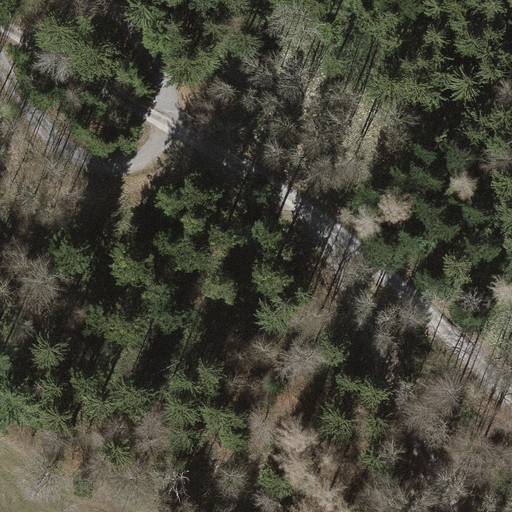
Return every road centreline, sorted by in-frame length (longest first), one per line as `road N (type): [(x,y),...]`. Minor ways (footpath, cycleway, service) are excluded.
road 1 (track): [(108,0),(167,84),(172,130),(148,161),(103,167),(68,155),(23,105),(0,54)]
road 2 (track): [(314,213),(0,23)]
road 3 (track): [(314,213),(452,511)]
road 4 (track): [(511,397),(314,213)]
